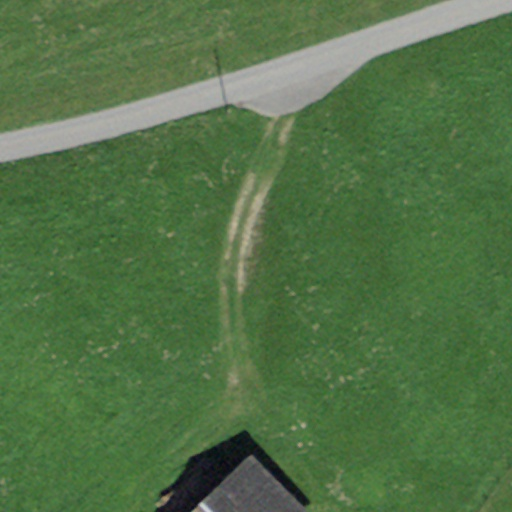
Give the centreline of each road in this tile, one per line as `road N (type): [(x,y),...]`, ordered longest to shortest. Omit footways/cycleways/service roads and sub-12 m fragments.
road 1 (residential): [(0,149),(143,114),(498,0)]
road 2 (track): [(307,465),(257,406),(237,346),(239,274),(287,68)]
